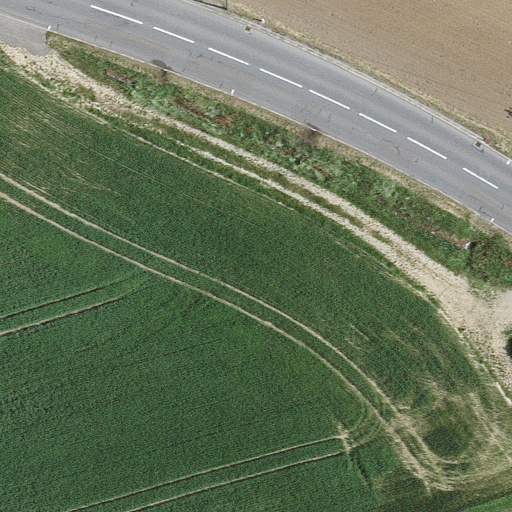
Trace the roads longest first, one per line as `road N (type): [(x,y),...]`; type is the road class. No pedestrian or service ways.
road 1 (track): [(511,361),(434,268),(106,106),(37,60),(51,0)]
road 2 (secondary): [(511,193),(245,68),(51,0)]
